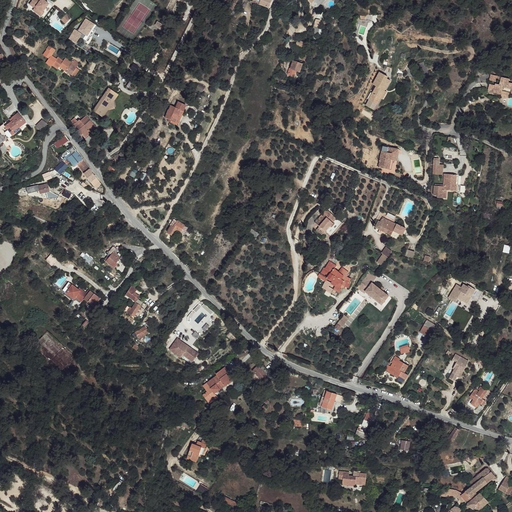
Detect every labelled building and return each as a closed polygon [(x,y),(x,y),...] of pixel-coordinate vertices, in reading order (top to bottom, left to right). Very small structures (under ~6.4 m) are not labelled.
[(49,4),(44,0),(40,0),(33,10),(40,16),(45,12),(43,11),(49,4)] [(238,0),(225,0),(232,4),(230,9),(234,11),(238,0)] [(70,18),(66,14),(62,19),(66,23),(70,18)] [(82,33),(75,29),(70,38),(77,42),(82,33)] [(52,54),(55,50),(48,45),(45,49),(52,54)] [(305,63),(296,60),(292,67),(289,73),(295,76),(297,72),(298,72),(299,71),(301,72),(305,63)] [(59,64),(53,61),(50,68),(56,71),(59,64)] [(75,69),(70,66),(65,74),(70,77),(75,69)] [(387,74),(381,71),(375,83),(380,86),(377,92),(375,91),(371,99),(379,103),(382,97),(386,90),(392,79),(386,76),(387,74)] [(510,78),(491,74),(488,92),(493,94),(493,92),(502,94),(501,96),(509,98),(510,93),(511,93),(511,83),(509,82),(510,78)] [(116,95),(108,90),(92,111),(99,116),(116,95)] [(118,96),(116,95),(99,116),(102,118),(108,111),(110,110),(118,96)] [(186,106),(178,102),(176,107),(171,105),(165,117),(168,119),(174,122),(180,110),(184,112),(186,106)] [(184,112),(180,110),(174,122),(168,119),(166,121),(176,126),(184,112)] [(14,118),(7,123),(12,131),(19,125),(20,126),(27,121),(19,111),(13,116),(14,118)] [(0,141),(0,142),(14,133),(12,131),(7,123),(5,121),(0,124),(0,129),(1,131),(0,132),(0,141)] [(96,128),(90,121),(84,125),(82,127),(78,131),(81,135),(83,134),(85,137),(96,128)] [(399,149),(391,147),(389,152),(382,150),(378,167),(392,170),(394,161),(397,161),(399,149)] [(93,185),(99,180),(83,159),(82,159),(76,151),(68,157),(75,165),(74,166),(84,180),(87,177),(93,185)] [(58,166),(55,169),(60,174),(69,166),(63,160),(58,166)] [(116,171),(109,164),(106,167),(113,174),(116,171)] [(442,164),(433,164),(433,173),(439,173),(439,168),(443,168),(442,164)] [(134,165),(129,175),(135,178),(139,168),(134,165)] [(53,170),(42,174),(45,181),(56,176),(54,173),(53,170)] [(454,174),(443,173),(443,185),(443,187),(443,190),(446,190),(449,179),(454,174)] [(454,185),(454,174),(449,179),(446,190),(451,190),(452,185),(454,185)] [(48,183),(27,189),(28,193),(39,190),(40,193),(49,191),(48,183)] [(443,187),(433,187),(433,194),(436,194),(436,196),(443,196),(443,190),(443,187)] [(338,218),(333,212),(329,206),(315,217),(325,229),(329,226),(330,227),(336,222),(334,220),(338,218)] [(390,211),(387,217),(393,221),(396,214),(390,211)] [(376,226),(379,228),(383,221),(391,225),(393,221),(387,217),(387,219),(384,218),(383,220),(380,219),(376,226)] [(185,226),(178,221),(175,226),(173,226),(168,232),(175,236),(178,231),(181,232),(185,226)] [(383,221),(379,228),(378,229),(388,234),(392,234),(395,227),(394,227),(391,225),(383,221)] [(434,240),(431,239),(424,253),(427,254),(434,240)] [(108,250),(105,252),(109,256),(105,260),(114,268),(118,263),(117,261),(120,257),(114,251),(117,248),(114,246),(109,251),(108,250)] [(384,253),(390,258),(393,252),(386,249),(384,253)] [(413,258),(415,252),(407,250),(405,256),(413,258)] [(377,263),(383,267),(390,258),(384,253),(377,263)] [(317,275),(325,279),(326,277),(328,278),(332,280),(331,282),(334,285),(333,288),(338,291),(343,283),(347,285),(349,282),(344,279),(348,271),(341,267),(338,271),(334,269),(335,266),(328,262),(325,267),(323,266),(320,272),(319,272),(317,275)] [(367,277),(372,281),(374,283),(378,276),(377,275),(371,272),(367,277)] [(366,294),(367,292),(366,291),(364,289),(369,283),(371,285),(374,283),(372,281),(367,277),(358,288),(366,294)] [(332,280),(328,278),(323,287),(331,292),(333,288),(334,285),(331,282),(332,280)] [(474,288),(463,282),(460,289),(457,288),(454,295),(462,299),(466,292),(470,295),(474,288)] [(88,299),(94,304),(99,297),(93,292),(90,289),(87,293),(80,286),(78,288),(72,283),(69,286),(66,290),(74,297),(75,295),(81,300),(83,297),(87,300),(88,299)] [(367,292),(369,293),(383,305),(390,296),(374,283),(371,285),(369,283),(364,289),(366,291),(367,292)] [(129,296),(133,291),(135,293),(139,289),(133,285),(126,293),(129,296)] [(451,287),(448,286),(443,297),(446,298),(451,287)] [(133,291),(129,296),(135,301),(138,298),(140,296),(135,293),(133,291)] [(143,303),(138,298),(135,301),(134,302),(136,303),(131,309),(127,306),(124,309),(134,316),(143,303)] [(433,331),(423,325),(420,330),(429,336),(433,331)] [(149,333),(146,328),(136,335),(138,339),(149,333)] [(199,354),(178,339),(170,350),(181,358),(183,355),(193,362),(199,354)] [(400,347),(400,351),(402,354),(406,352),(406,354),(410,352),(409,349),(411,348),(410,347),(408,347),(407,345),(400,347)] [(457,360),(453,367),(454,368),(450,377),(455,380),(457,375),(460,377),(467,365),(469,360),(455,353),(453,358),(457,360)] [(400,359),(395,357),(387,372),(396,377),(397,376),(405,380),(407,376),(404,374),(408,366),(399,361),(400,359)] [(259,370),(257,366),(252,370),(253,374),(257,375),(260,378),(264,374),(261,372),(263,372),(260,368),(259,370)] [(228,374),(224,368),(215,375),(216,377),(205,384),(207,386),(204,389),(199,392),(201,396),(205,400),(208,404),(209,403),(217,396),(215,393),(223,387),(219,381),(228,374)] [(233,381),(228,374),(219,381),(223,387),(225,388),(233,381)] [(488,391),(483,387),(480,391),(476,389),(471,396),(475,399),(472,403),(476,406),(479,402),(483,405),(487,400),(484,398),(488,391)] [(327,390),(324,398),(329,400),(329,402),(333,404),(337,394),(327,390)] [(360,422),(357,430),(364,433),(370,416),(365,414),(362,423),(360,422)] [(191,424),(182,419),(180,424),(189,429),(191,424)] [(455,428),(449,439),(453,441),(459,430),(455,428)] [(203,449),(205,449),(206,444),(193,440),(192,444),(187,442),(185,449),(198,456),(201,447),(203,449)] [(400,450),(409,451),(410,441),(401,440),(400,450)] [(197,459),(198,456),(185,449),(183,455),(197,459)] [(488,468),(476,477),(479,481),(491,472),(488,468)] [(341,479),(341,485),(354,486),(354,484),(355,476),(348,475),(348,472),(342,471),(341,479)] [(471,487),(465,492),(469,497),(470,496),(476,492),(495,477),(491,472),(479,481),(471,487)] [(355,476),(354,484),(364,485),(365,474),(358,473),(358,476),(355,476)] [(511,479),(506,476),(498,489),(508,494),(511,488),(511,487),(511,479)] [(476,477),(468,483),(471,487),(479,481),(476,477)] [(450,488),(446,488),(444,493),(452,496),(453,495),(455,490),(450,488)] [(462,494),(458,497),(461,502),(469,497),(465,492),(462,494)] [(478,494),(474,497),(482,506),(488,501),(483,495),(481,493),(478,494)] [(482,506),(474,497),(472,499),(468,502),(466,506),(478,509),(482,506)] [(220,503),(236,511),(243,511),(245,510),(222,498),(220,503)]
